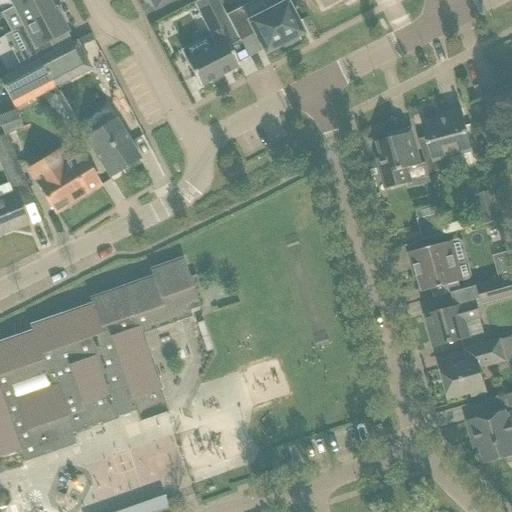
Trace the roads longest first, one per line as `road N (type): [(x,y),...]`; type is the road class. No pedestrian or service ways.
road 1 (residential): [(417,451),(315,84)]
road 2 (unclassified): [(0,286),(190,192),(202,168),(195,148)]
road 3 (unclassified): [(195,148),(136,38),(99,16),(90,0)]
road 4 (unclassified): [(315,84),(447,17)]
road 5 (unclassified): [(195,148),(315,84)]
